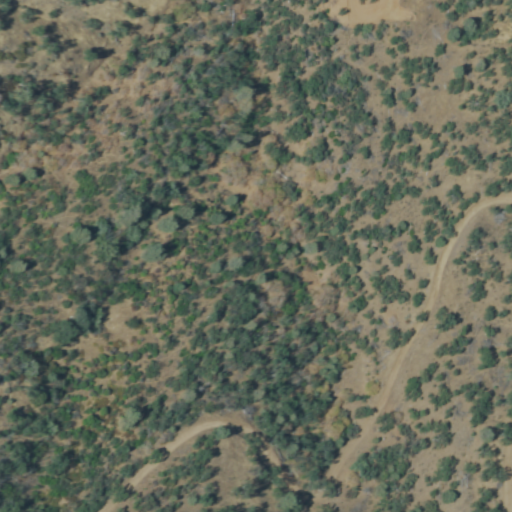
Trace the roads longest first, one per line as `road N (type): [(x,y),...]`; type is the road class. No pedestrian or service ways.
road 1 (track): [(511,202),(463,219),(431,305),(363,435),(328,485),(306,501),(240,430),(198,430),(109,507),(85,511)]
road 2 (track): [(511,508),(511,202)]
